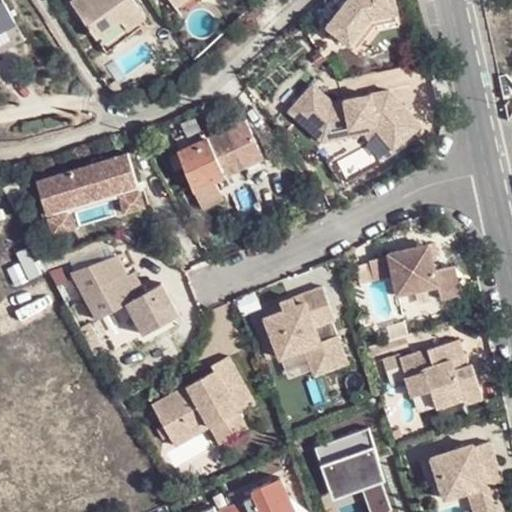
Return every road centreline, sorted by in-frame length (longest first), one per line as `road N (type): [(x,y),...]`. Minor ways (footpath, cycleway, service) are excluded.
road 1 (residential): [(0,154),(189,97),(304,0)]
road 2 (residential): [(196,294),(439,178),(488,168)]
road 3 (residential): [(488,168),(451,0)]
road 4 (track): [(120,121),(38,0)]
